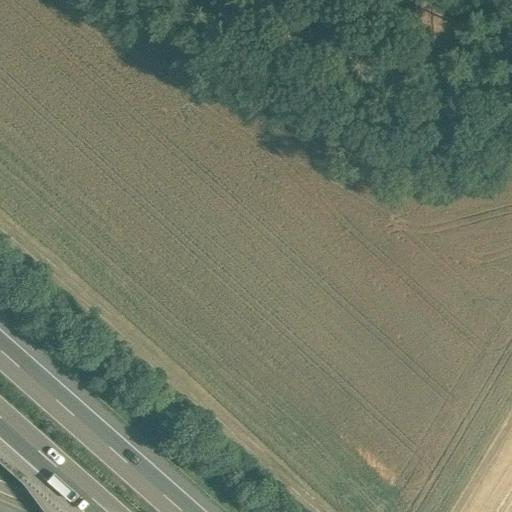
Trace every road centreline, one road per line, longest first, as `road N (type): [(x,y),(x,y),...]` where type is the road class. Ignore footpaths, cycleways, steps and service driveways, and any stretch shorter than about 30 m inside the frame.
road 1 (track): [(324,511),(0,224)]
road 2 (motorway): [(200,511),(0,337)]
road 3 (motorway): [(0,409),(113,511)]
